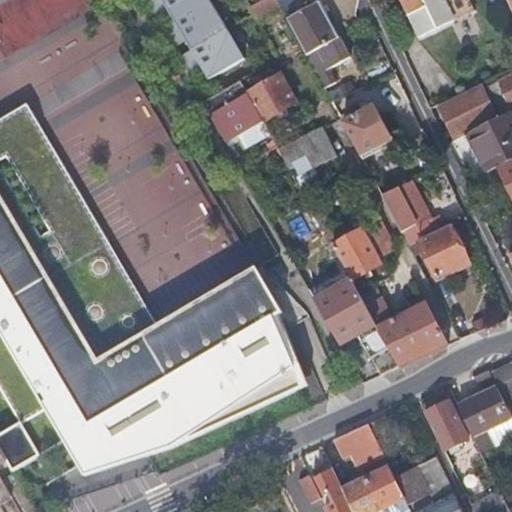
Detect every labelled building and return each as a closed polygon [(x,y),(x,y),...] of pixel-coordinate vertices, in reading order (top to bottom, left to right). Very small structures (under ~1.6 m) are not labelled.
[(213,0),(149,0),(158,15),(171,8),(178,20),(165,27),(176,45),(188,38),(195,50),(183,57),(194,75),(206,68),(212,80),(248,59),(213,0)] [(277,1),(277,0),(262,0),(251,7),(258,20),(282,7),(279,0),(277,1)] [(328,16),(320,2),(300,12),(293,0),(278,0),(279,0),(282,7),(326,88),(337,82),(330,68),(348,59),(326,17),(328,16)] [(323,0),(293,0),(300,12),(320,2),(323,0)] [(401,0),(420,36),(474,10),(469,0),(401,0)] [(511,71),(495,80),(496,82),(506,104),(509,110),(511,108),(511,71)] [(281,75),(249,93),(264,120),(296,101),(281,75)] [(249,93),(242,80),(233,84),(204,101),(227,142),(265,120),(264,120),(249,93)] [(506,104),(496,82),(486,87),(497,109),(506,104)] [(434,105),(452,140),(469,132),(496,118),(479,83),(434,105)] [(329,94),(333,101),(344,96),(341,88),(329,94)] [(344,123),(360,153),(391,137),(374,104),(361,110),(358,103),(347,109),(350,115),(342,119),(344,123)] [(307,387),(303,377),(280,318),(286,316),(260,272),(159,331),(113,251),(30,109),(0,126),(0,387),(22,425),(0,437),(0,447),(8,461),(14,472),(65,442),(77,464),(84,475),(147,456),(167,450),(294,393),(307,387)] [(469,132),(488,170),(499,165),(511,158),(511,110),(496,118),(469,132)] [(322,127),(281,150),(309,200),(350,177),(322,127)] [(511,158),(499,165),(509,184),(504,187),(508,194),(511,191),(511,158)] [(451,187),(441,165),(428,171),(438,193),(451,187)] [(375,181),(382,194),(403,184),(397,170),(375,181)] [(429,213),(412,179),(403,184),(382,194),(409,244),(416,241),(433,232),(443,227),(435,210),(429,213)] [(352,278),(353,280),(384,263),(381,257),(397,248),(381,219),(334,245),(352,278)] [(469,262),(450,224),(443,227),(433,232),(416,241),(436,279),(469,262)] [(316,298),(322,306),(357,287),(353,280),(352,278),(316,298)] [(382,373),(401,365),(398,361),(367,305),(357,287),(322,306),(343,343),(360,334),(382,373)] [(401,365),(449,343),(426,301),(396,317),(383,296),(367,305),(398,361),(401,365)] [(511,397),(511,362),(494,371),(508,399),(511,397)] [(496,381),(489,367),(474,374),(481,388),(496,381)] [(486,428),(511,415),(511,413),(500,388),(499,386),(460,404),(461,407),(474,434),(476,433),(483,448),(493,443),(486,428)] [(426,412),(449,401),(445,392),(422,402),(426,412)] [(467,438),(449,401),(426,412),(444,450),(467,438)] [(493,443),(511,434),(511,415),(486,428),(493,443)] [(385,456),(369,423),(334,439),(343,457),(351,453),(359,468),(385,456)] [(0,474),(0,465),(8,461),(0,447),(0,500),(11,493),(0,474)] [(419,466),(396,477),(413,511),(418,511),(454,494),(437,458),(429,462),(425,454),(415,459),(419,466)] [(332,501),(325,505),(328,511),(355,511),(344,489),(331,462),(312,471),(324,496),(329,494),(332,501)] [(413,511),(396,477),(391,467),(344,489),(355,511),(377,511),(376,509),(380,507),(382,511),(413,511)] [(321,497),(309,474),(298,478),(310,502),(321,497)] [(475,511),(511,511),(501,490),(471,504),(475,511)] [(463,511),(454,494),(418,511),(463,511)]
